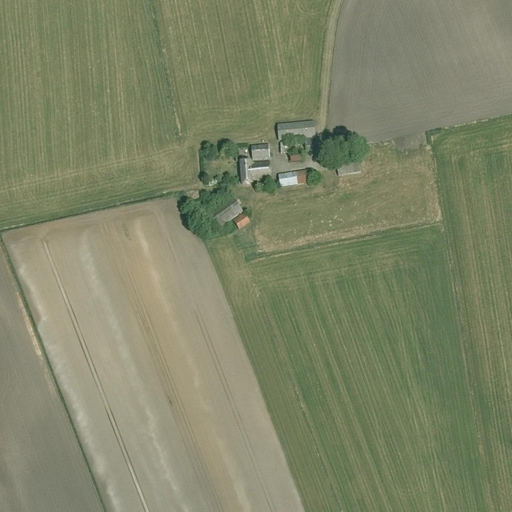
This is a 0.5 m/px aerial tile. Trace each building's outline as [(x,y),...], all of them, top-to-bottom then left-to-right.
[(280,135),(317,134),(316,122),(279,123),(280,135)] [(283,147),(283,153),(289,153),(290,160),(305,160),(304,146),(283,147)] [(271,158),(271,147),(253,148),(254,159),(271,158)] [(252,166),(252,157),(243,158),(244,166),(252,166)] [(271,166),(253,167),(254,182),(272,181),(271,166)] [(310,175),(300,175),(300,183),(310,183),(310,175)] [(282,186),(299,184),(298,176),(281,178),(282,186)] [(206,217),(217,231),(242,213),(232,198),(206,217)] [(250,217),(238,222),(240,228),(252,224),(250,217)] [(299,244),(312,242),(308,219),(295,222),(299,244)] [(346,223),(333,226),(335,236),(348,234),(346,223)]
